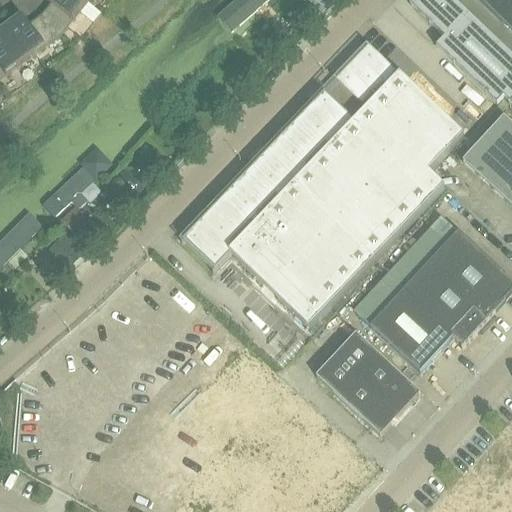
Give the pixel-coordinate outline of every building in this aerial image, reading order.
[(41,17),(61,38),(88,5),(82,0),(44,0),(51,5),(41,17)] [(92,0),(85,9),(97,21),(106,11),(93,0),(92,0)] [(276,0),(252,0),(231,22),(243,34),(276,0)] [(324,0),(310,0),(325,14),(332,7),(324,0)] [(502,102),(507,107),(511,102),(511,57),(452,0),(415,0),(409,6),(445,40),(438,47),(499,105),(502,102)] [(511,0),(476,0),(511,34),(511,0)] [(2,32),(26,64),(61,38),(41,17),(41,18),(29,27),(22,17),(2,32)] [(0,83),(26,64),(2,32),(0,33),(0,83)] [(310,333),(445,192),(444,192),(429,177),(464,141),(400,79),(371,110),(340,80),(195,231),(193,229),(187,235),(189,237),(184,243),(216,274),(231,258),(310,333)] [(511,127),(503,119),(462,163),(511,209),(511,127)] [(100,150),(55,193),(69,207),(113,164),(100,150)] [(138,187),(148,196),(158,185),(148,176),(147,177),(145,175),(140,181),(142,183),(138,187)] [(31,214),(0,243),(0,269),(44,228),(31,214)] [(72,234),(73,234),(81,226),(73,217),(64,225),(72,234)] [(88,220),(81,226),(73,234),(88,250),(102,236),(88,220)] [(511,285),(458,235),(403,295),(453,342),(462,351),(495,316),(494,315),(511,295),(511,285)] [(64,237),(48,253),(69,272),(84,256),(64,237)] [(370,331),(420,377),(453,342),(403,295),(370,331)] [(381,439),(420,396),(410,387),(357,337),(317,380),(371,430),(381,439)] [(329,496),(364,462),(273,371),(238,406),(329,496)] [(361,511),(365,508),(367,473),(365,474),(366,461),(334,494),(323,494),(328,497),(320,505),(324,509),(323,511),(310,511),(309,510),(301,510),(302,511),(361,511)]
